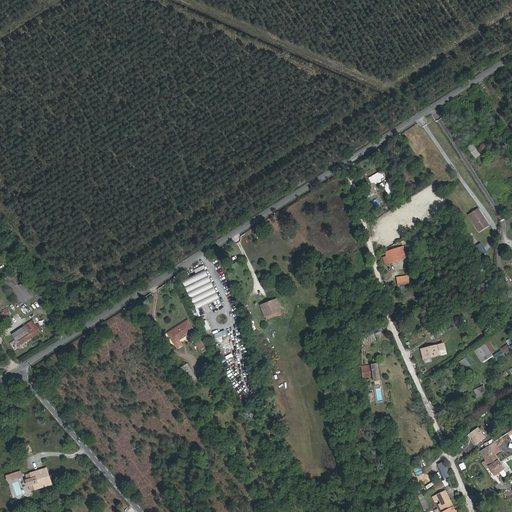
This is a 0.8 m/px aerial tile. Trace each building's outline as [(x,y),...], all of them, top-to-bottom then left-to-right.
[(481,146),(478,141),(467,148),(474,158),(479,154),(477,152),(483,149),(481,146)] [(369,176),(372,183),(385,178),(382,171),(369,176)] [(478,210),(469,216),(471,219),(480,213),(478,210)] [(489,226),(480,213),(471,219),(479,232),(489,226)] [(483,253),(487,251),(482,242),(478,244),(483,253)] [(385,264),(403,258),(400,248),(386,253),(387,257),(383,258),(385,264)] [(33,296),(17,271),(2,280),(19,306),(33,296)] [(182,283),(195,312),(218,300),(204,272),(182,283)] [(398,286),(409,284),(408,276),(397,278),(398,286)] [(263,319),(280,313),(275,301),(269,303),(270,306),(260,310),(263,319)] [(417,317),(420,325),(424,324),(423,321),(428,320),(426,314),(417,317)] [(43,329),(39,324),(36,326),(33,321),(23,326),(26,330),(17,336),(15,333),(12,335),(19,346),(40,332),(39,331),(43,329)] [(177,349),(182,347),(178,341),(193,332),(187,323),(168,335),(177,349)] [(26,330),(24,328),(15,333),(17,336),(26,330)] [(225,329),(215,334),(217,338),(227,334),(225,329)] [(377,339),(374,332),(363,336),(366,343),(377,339)] [(199,343),(195,346),(199,352),(204,349),(199,343)] [(447,350),(445,343),(420,349),(423,360),(447,354),(446,350),(447,350)] [(475,352),(482,364),(494,356),(491,353),(494,351),(489,343),(475,352)] [(503,348),(508,356),(511,352),(511,344),(510,347),(508,344),(503,348)] [(494,355),(498,360),(505,355),(502,350),(494,355)] [(460,362),(465,370),(474,363),(468,356),(460,362)] [(377,382),(384,381),(381,365),(365,366),(366,378),(376,377),(377,382)] [(196,380),(186,366),(180,371),(190,384),(196,380)] [(474,390),(478,398),(488,393),(485,385),(474,390)] [(470,433),(477,444),(486,438),(479,428),(470,433)] [(474,445),(477,444),(470,433),(467,435),(474,445)] [(504,442),(501,437),(493,442),(497,447),(504,442)] [(22,445),(25,453),(33,449),(29,442),(22,445)] [(489,445),(487,447),(477,453),(485,466),(489,464),(483,454),(492,449),(489,445)] [(445,478),(452,475),(445,460),(438,463),(445,478)] [(487,468),(492,477),(501,471),(495,463),(487,468)] [(45,469),(32,473),(34,477),(37,477),(38,481),(35,482),(36,486),(49,483),(48,478),(46,478),(45,474),(46,474),(45,469)] [(7,474),(8,480),(24,476),(22,470),(7,474)] [(34,477),(32,472),(27,473),(29,479),(27,479),(29,484),(30,483),(32,489),(36,488),(36,486),(35,482),(38,481),(37,477),(34,477)] [(437,497),(442,505),(449,501),(445,493),(437,497)] [(442,507),(440,508),(442,511),(452,511),(455,511),(449,501),(442,505),(442,507)]
